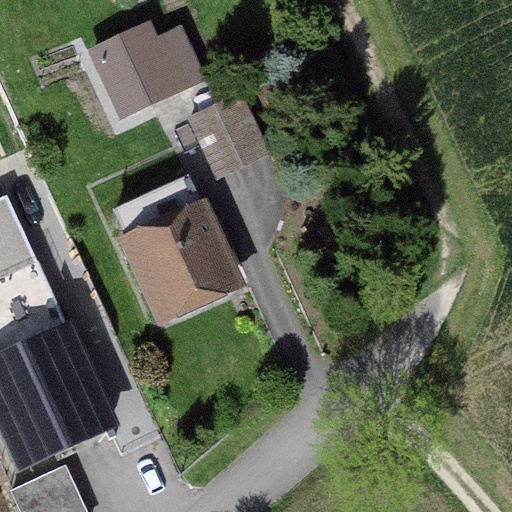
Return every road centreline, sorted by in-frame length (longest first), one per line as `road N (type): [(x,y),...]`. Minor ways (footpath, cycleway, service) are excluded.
road 1 (track): [(442,301),(453,252),(445,220),(344,0)]
road 2 (residential): [(221,511),(442,301)]
road 3 (track): [(487,511),(370,377)]
